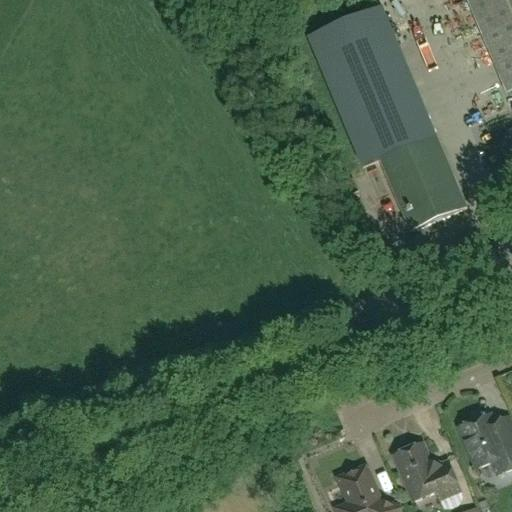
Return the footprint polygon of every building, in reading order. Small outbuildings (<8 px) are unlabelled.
[(511,0),(465,0),(508,96),(511,94),(511,0)] [(308,34),(363,169),(382,161),(375,143),(381,141),(423,122),(429,119),(381,4),(308,34)] [(466,212),(438,145),(383,168),(410,235),(466,212)] [(449,225),(433,236),(441,248),(457,237),(449,225)] [(460,429),(477,470),(493,464),(498,477),(511,471),(511,426),(509,419),(494,425),(490,417),(460,429)] [(431,464),(423,445),(394,458),(414,504),(437,494),(441,502),(461,493),(448,464),(440,467),(431,464)] [(380,503),(366,470),(340,481),(351,506),(338,511),(400,511),(380,503)]
